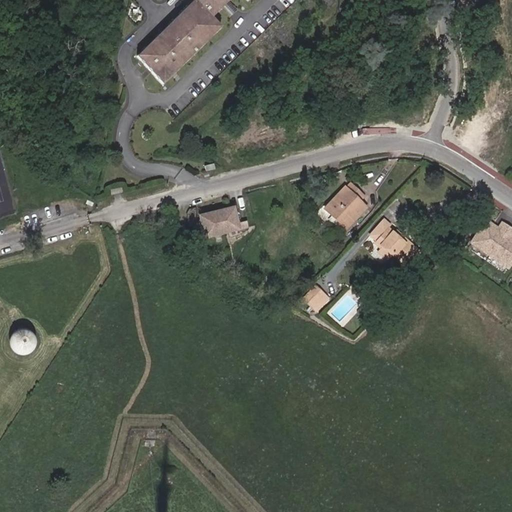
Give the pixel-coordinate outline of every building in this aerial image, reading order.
[(211,22),(232,0),(244,0),(248,3),(250,0),(187,0),(193,5),(136,65),(164,91),(221,32),(211,22)] [(348,191),(343,188),(326,206),(335,213),(330,218),(339,226),(344,220),(350,226),(354,221),(367,207),(356,198),(360,192),(353,186),(348,191)] [(234,211),(221,215),(222,218),(203,224),(205,230),(203,231),(204,237),(199,238),(201,243),(250,229),(249,224),(238,227),(234,211)] [(222,218),(221,215),(202,220),(203,224),(222,218)] [(494,224),(487,220),(472,242),(509,268),(511,263),(511,240),(511,239),(511,237),(511,228),(503,222),(499,228),(497,230),(492,227),(494,224)] [(385,223),(372,237),(384,247),(381,251),(391,259),(394,256),(409,268),(422,254),(404,239),(402,241),(396,236),(390,231),(392,228),(385,223)] [(315,312),(326,300),(316,290),(305,302),(315,312)] [(315,312),(319,315),(329,304),(326,300),(315,312)] [(15,336),(14,339),(13,341),(14,344),(16,346),(19,348),(21,349),(24,348),(27,346),(29,345),(30,342),(30,339),(29,337),(25,333),(24,332),(21,332),(18,333),(15,336)]
